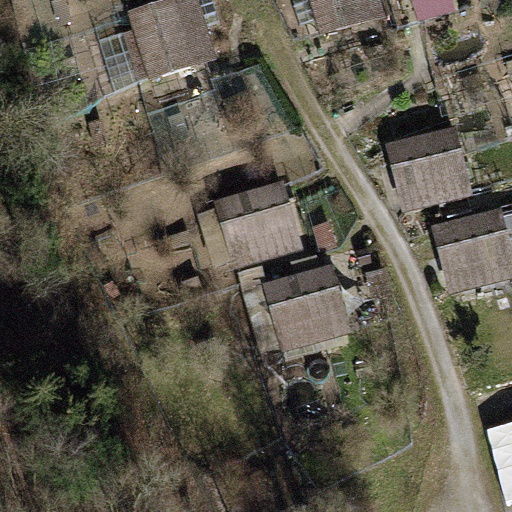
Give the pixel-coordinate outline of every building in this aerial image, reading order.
[(394,0),(319,0),(333,49),(403,31),(399,14),(394,0)] [(394,0),(399,14),(430,6),(450,0),(394,0)] [(210,8),(140,25),(156,94),(226,78),(210,8)] [(467,142),(395,156),(408,221),(480,206),(467,142)] [(292,199),(226,214),(242,283),(255,279),(279,274),(308,267),(292,199)] [(511,222),(439,239),(456,308),(511,294),(511,222)] [(323,241),(329,263),(345,259),(339,237),(323,241)] [(279,274),(255,279),(261,303),(274,361),(287,358),(289,369),(362,352),(345,278),(283,293),(279,274)] [(379,289),(381,312),(393,311),(391,288),(379,289)] [(203,292),(186,296),(189,312),(207,309),(203,292)] [(221,353),(204,354),(205,371),(222,370),(221,353)]
